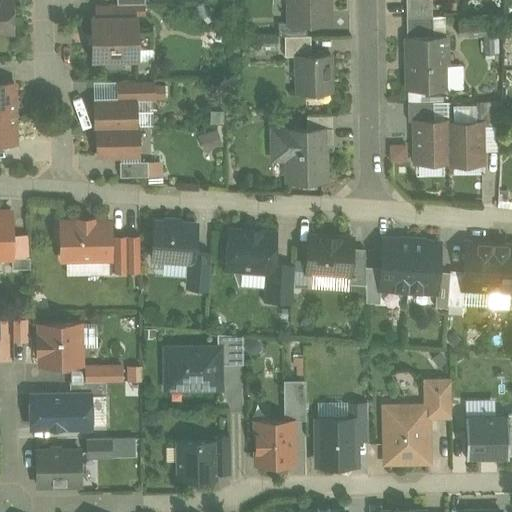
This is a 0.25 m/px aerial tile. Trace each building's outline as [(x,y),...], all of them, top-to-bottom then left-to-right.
[(0,0),(0,33),(13,33),(12,0),(0,0)] [(329,0),(288,0),(289,23),(289,24),(307,24),(330,23),(329,0)] [(432,17),(431,0),(405,0),(406,17),(432,17)] [(136,17),(92,18),(93,62),(107,61),(107,67),(122,67),(122,61),(137,61),(136,17)] [(432,17),(406,17),(407,37),(433,37),(433,17),(432,17)] [(307,36),(307,24),(289,24),(289,23),(279,23),(279,37),(285,37),(307,36)] [(311,55),(311,36),(307,36),(285,37),(285,57),(296,57),(296,55),(311,55)] [(433,37),(407,37),(408,90),(447,89),(446,37),(433,37)] [(311,55),(296,55),(296,57),(297,93),(332,92),(331,54),(311,55)] [(154,80),(118,81),(118,95),(144,95),(144,100),(154,100),(154,99),(154,86),(154,80)] [(14,83),(0,83),(0,113),(14,113),(14,83)] [(164,86),(154,86),(154,99),(164,99),(164,86)] [(136,99),(94,100),(95,129),(97,129),(97,128),(137,127),(136,99)] [(502,101),(486,102),(486,113),(480,114),(481,121),(481,127),(501,127),(502,101)] [(433,103),(408,103),(408,122),(415,122),(415,120),(434,120),(433,103)] [(0,143),(15,144),(14,113),(0,113),(0,143)] [(332,115),(307,116),(307,129),(333,128),(332,115)] [(481,127),(481,121),(449,122),(449,119),(448,120),(449,166),(466,165),(467,163),(480,162),(480,165),(482,165),(481,127)] [(434,120),(415,120),(415,122),(416,163),(418,163),(418,161),(431,161),(432,163),(448,163),(448,166),(449,166),(448,120),(434,120)] [(137,127),(97,128),(97,129),(97,156),(139,156),(139,127),(137,127)] [(307,129),(273,129),(273,153),(287,153),(288,182),(326,181),(325,143),(333,143),(333,128),(307,129)] [(410,162),(410,143),(391,143),(392,162),(410,162)] [(148,162),(120,163),(120,178),(148,177),(148,162)] [(11,212),(0,212),(0,258),(12,258),(12,236),(11,212)] [(94,219),(78,220),(78,222),(62,222),(62,224),(58,228),(58,240),(62,244),(62,260),(109,259),(110,259),(110,237),(109,221),(94,221),(94,219)] [(197,224),(155,222),(152,259),(189,262),(194,262),(195,253),(197,224)] [(260,231),(247,230),(247,232),(229,231),(227,247),(223,251),(223,261),(226,265),(226,268),(268,271),(273,272),(273,266),(275,234),(260,233),(260,231)] [(12,236),(12,258),(30,258),(29,235),(12,236)] [(352,239),(308,236),(306,271),(349,274),(350,274),(352,248),(352,239)] [(140,272),(140,237),(110,237),(110,259),(109,259),(109,273),(140,272)] [(404,240),(383,239),(381,268),(380,289),(381,289),(408,290),(411,239),(404,238),(404,240)] [(440,243),(418,241),(419,239),(411,239),(408,290),(436,293),(436,292),(438,272),(440,243)] [(493,244),(466,242),(463,288),(490,290),(493,244)] [(511,245),(493,244),(490,290),(511,291),(511,245)] [(365,249),(352,248),(350,274),(349,274),(348,284),(365,285),(365,267),(365,249)] [(194,262),(189,262),(187,288),(209,290),(211,254),(195,253),(194,262)] [(12,258),(12,270),(30,269),(30,258),(12,258)] [(294,267),(273,266),(273,272),(268,271),(266,301),(292,303),(294,267)] [(381,268),(365,267),(365,285),(366,303),(380,304),(381,289),(380,289),(381,268)] [(450,272),(438,272),(436,292),(436,293),(435,307),(447,308),(448,305),(450,272)] [(448,305),(460,306),(462,273),(450,272),(448,305)] [(28,320),(14,321),(14,341),(28,341),(28,320)] [(80,324),(39,325),(40,334),(38,334),(38,355),(40,355),(40,365),(81,364),(80,324)] [(243,336),(218,334),(218,347),(221,347),(221,365),(243,364),(243,336)] [(218,347),(165,347),(165,379),(183,379),(183,389),(221,389),(221,365),(221,347),(218,347)] [(122,366),(86,367),(86,382),(106,381),(122,381),(122,366)] [(141,366),(127,366),(127,381),(141,381),(141,366)] [(286,378),(286,416),(308,416),(308,378),(286,378)] [(106,395),(106,381),(86,382),(70,382),(70,394),(90,394),(90,395),(106,395)] [(70,394),(31,395),(31,428),(91,427),(90,395),(90,394),(70,394)] [(427,406),(400,406),(400,412),(396,416),(385,416),(386,462),(428,461),(427,406)] [(508,414),(465,415),(466,459),(481,458),(481,455),(508,455),(508,414)] [(355,463),(354,419),(318,419),(319,464),(355,463)] [(292,420),(256,421),(257,465),(289,464),(289,447),(292,447),(292,420)] [(230,437),(211,437),(212,441),(214,441),(214,453),(230,453),(230,437)] [(87,456),(115,455),(115,438),(87,438),(87,456)] [(135,438),(115,438),(115,455),(135,455),(135,438)] [(212,441),(178,442),(179,479),(215,479),(215,474),(214,453),(214,441),(212,441)] [(80,451),(36,452),(37,485),(81,484),(80,451)] [(230,453),(214,453),(215,474),(231,474),(230,453)]
